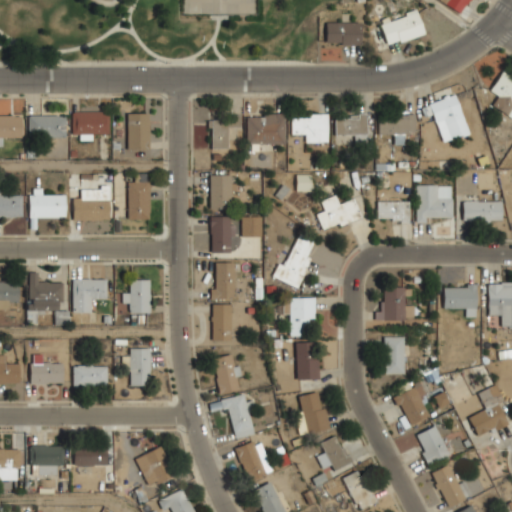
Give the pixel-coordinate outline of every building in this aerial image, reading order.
[(468,0),(440,0),(461,13),(468,0)] [(386,45),(423,33),(416,11),(379,23),(386,45)] [(325,44),(359,44),(360,22),(325,22),(325,44)] [(498,95),(491,105),(511,117),(511,115),(511,77),(501,71),(490,90),(498,95)] [(424,115),(432,112),(434,122),(444,119),(450,139),(467,133),(455,93),(421,104),(424,115)] [(108,110),(71,110),(71,138),(99,138),(99,132),(108,132),(108,110)] [(148,112),(127,112),(127,148),(148,148),(148,112)] [(284,113),(246,113),(246,144),(284,144),(284,113)] [(301,132),(301,141),(327,141),(327,113),(291,113),(291,132),(301,132)] [(335,113),(335,134),(366,134),(366,113),(335,113)] [(21,135),(21,114),(0,114),(0,145),(3,145),(3,135),(21,135)] [(64,136),(64,114),(28,114),(28,136),(64,136)] [(377,114),(377,133),(395,133),(395,142),(402,142),(402,133),(414,133),(414,114),(377,114)] [(211,147),(228,147),(228,127),(238,127),(238,116),(211,116),(211,147)] [(209,208),(231,208),(231,174),(209,174),(209,208)] [(311,190),(311,174),(296,174),(296,190),(311,190)] [(127,218),(149,218),(149,180),(127,180),(127,218)] [(416,218),(451,218),(451,183),(416,183),(416,218)] [(71,219),(108,219),(108,188),(80,188),(80,197),(71,197),(71,219)] [(0,216),(21,216),(21,189),(0,189),(0,216)] [(65,193),(28,193),(28,217),(65,217),(65,193)] [(361,216),(354,197),(340,203),(336,194),(321,200),(325,210),(316,213),(322,230),(361,216)] [(408,200),(377,200),(377,221),(408,221),(408,200)] [(501,200),(462,200),(462,219),(501,219),(501,200)] [(234,252),(234,215),(209,215),(209,252),(234,252)] [(260,215),(240,215),(240,236),(260,236),(260,215)] [(298,286),(315,241),(298,234),(287,263),(278,260),(272,276),(298,286)] [(232,261),(210,261),(210,298),(232,298),(232,261)] [(37,281),(37,272),(28,272),(27,309),(54,309),(54,323),(67,323),(67,311),(61,311),(62,281),(37,281)] [(105,277),(72,277),(72,311),(94,311),(94,299),(105,299),(105,277)] [(130,311),(149,311),(149,278),(131,278),(131,289),(122,289),(122,301),(130,301),(130,311)] [(0,308),(7,308),(7,299),(18,299),(18,281),(0,281),(0,308)] [(498,315),(498,326),(511,326),(511,283),(487,283),(487,315),(498,315)] [(475,284),(443,284),(443,305),(465,305),(465,315),(475,315),(475,284)] [(413,319),(413,303),(404,303),(404,286),(383,286),(383,307),(374,307),(374,319),(413,319)] [(284,315),(290,315),(290,334),(304,334),(304,323),(313,323),(313,297),(284,297),(284,315)] [(211,340),(229,340),(229,302),(211,302),(211,340)] [(383,335),(383,372),(404,372),(404,335),(383,335)] [(317,342),(295,341),(295,378),(316,379),(317,342)] [(149,347),(128,347),(128,357),(127,357),(127,384),(149,384),(149,347)] [(218,393),(240,389),(234,353),(212,356),(218,393)] [(0,382),(18,382),(18,363),(6,363),(6,354),(0,354),(0,382)] [(62,382),(62,363),(40,363),(40,355),(29,355),(29,382),(62,382)] [(73,364),(73,385),(106,385),(106,364),(73,364)] [(430,415),(418,382),(393,392),(405,424),(430,415)] [(484,409),(468,415),(476,436),(509,424),(494,384),(477,391),(484,409)] [(295,396),(303,433),(329,427),(320,390),(295,396)] [(227,407),(235,438),(255,433),(245,393),(208,402),(211,411),(227,407)] [(449,454),(435,424),(413,434),(427,465),(449,454)] [(319,441),(324,452),(317,456),(322,467),(330,463),(333,470),(351,461),(337,433),(319,441)] [(268,473),(253,439),(233,448),(248,481),(268,473)] [(61,443),(29,443),(29,465),(61,465),(61,443)] [(134,457),(147,486),(175,473),(162,444),(134,457)] [(20,447),(0,447),(0,477),(20,477),(20,447)] [(105,465),(106,447),(73,447),(73,465),(105,465)] [(429,471),(446,507),(467,498),(449,461),(429,471)] [(341,477),(358,510),(376,501),(359,468),(341,477)] [(262,511),(286,511),(269,481),(251,490),(262,511)] [(157,499),(161,509),(168,506),(171,511),(193,511),(182,488),(157,499)]
